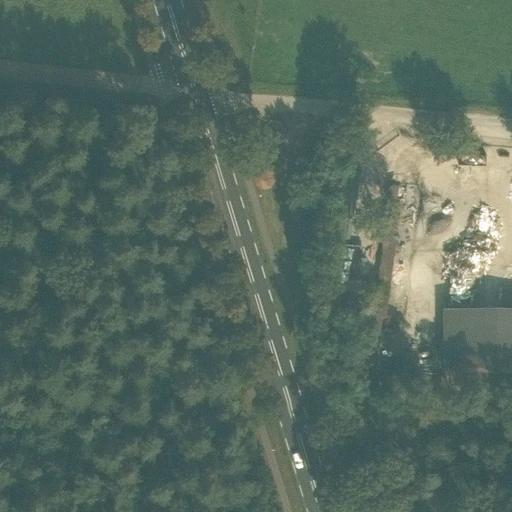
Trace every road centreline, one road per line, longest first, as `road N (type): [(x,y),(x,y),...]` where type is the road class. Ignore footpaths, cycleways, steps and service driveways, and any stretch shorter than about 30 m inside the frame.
road 1 (primary): [(320,511),(165,0)]
road 2 (track): [(511,124),(0,71)]
